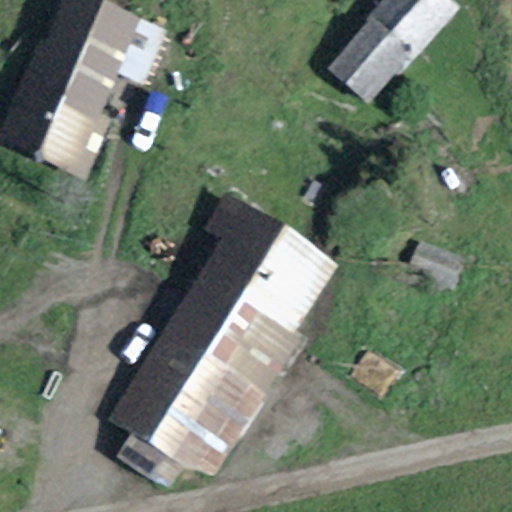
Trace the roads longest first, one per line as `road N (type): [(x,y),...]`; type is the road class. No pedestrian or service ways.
road 1 (unclassified): [(153,511),(511,438)]
road 2 (track): [(120,204),(71,452),(71,511)]
